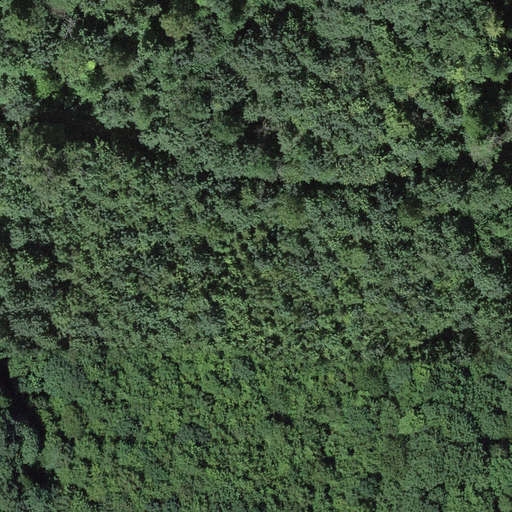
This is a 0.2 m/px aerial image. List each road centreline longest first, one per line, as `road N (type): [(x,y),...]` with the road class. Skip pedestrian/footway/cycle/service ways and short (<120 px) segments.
road 1 (track): [(0,109),(186,155),(315,174),(511,155)]
road 2 (track): [(186,155),(402,288),(475,365),(486,401)]
